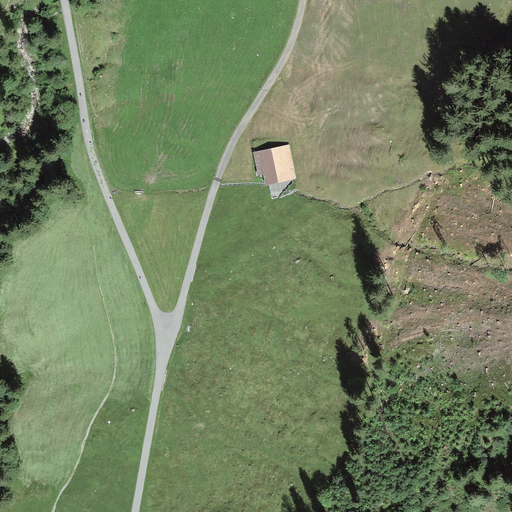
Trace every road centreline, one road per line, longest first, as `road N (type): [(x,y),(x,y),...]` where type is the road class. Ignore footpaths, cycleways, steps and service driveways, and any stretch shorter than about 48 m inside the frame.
road 1 (track): [(302,0),(281,63),(219,172),(161,355)]
road 2 (track): [(135,511),(161,347),(155,312),(93,158)]
road 3 (track): [(93,158),(64,0)]
